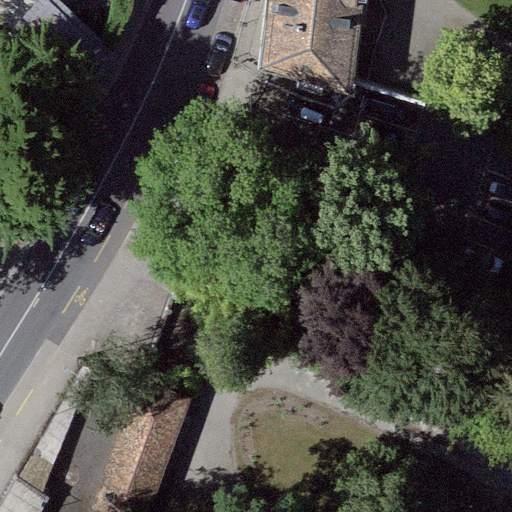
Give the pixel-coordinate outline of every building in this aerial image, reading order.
[(77,95),(111,46),(59,0),(39,0),(9,36),(77,95)] [(353,86),(363,0),(274,0),(268,63),(353,86)] [(113,321),(107,317),(18,474),(44,490),(113,321)] [(139,376),(92,504),(112,511),(148,511),(192,396),(139,376)] [(44,490),(18,474),(0,503),(0,511),(40,511),(50,496),(44,490)]
